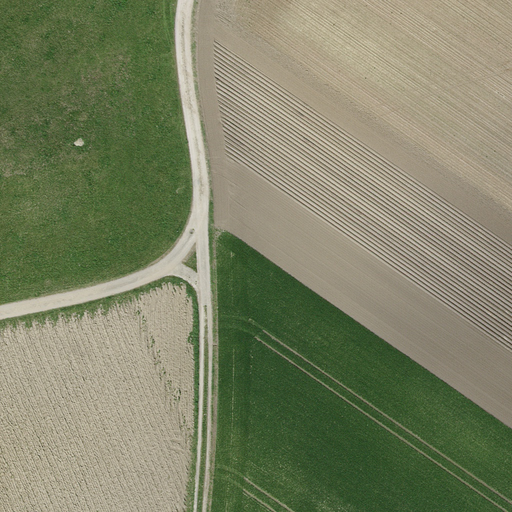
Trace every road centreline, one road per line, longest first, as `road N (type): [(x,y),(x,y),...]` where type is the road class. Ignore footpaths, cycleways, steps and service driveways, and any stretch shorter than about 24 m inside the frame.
road 1 (track): [(186,0),(184,60),(201,194),(193,234),(168,264),(129,283),(0,312)]
road 2 (track): [(168,264),(204,294),(199,511)]
